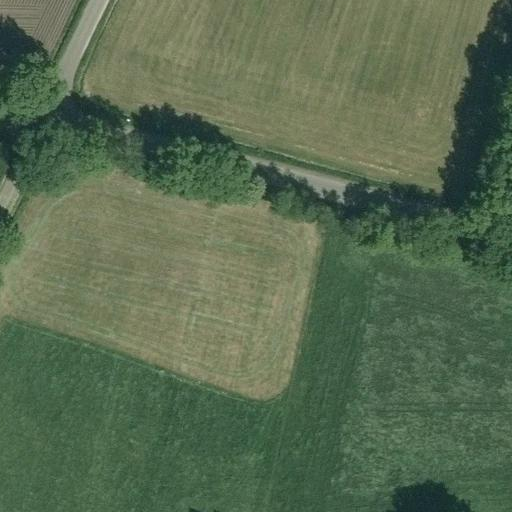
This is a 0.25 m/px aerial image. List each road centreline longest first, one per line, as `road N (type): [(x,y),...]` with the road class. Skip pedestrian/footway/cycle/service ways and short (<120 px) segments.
road 1 (unclassified): [(511,240),(44,121)]
road 2 (unclassified): [(44,121),(98,0)]
